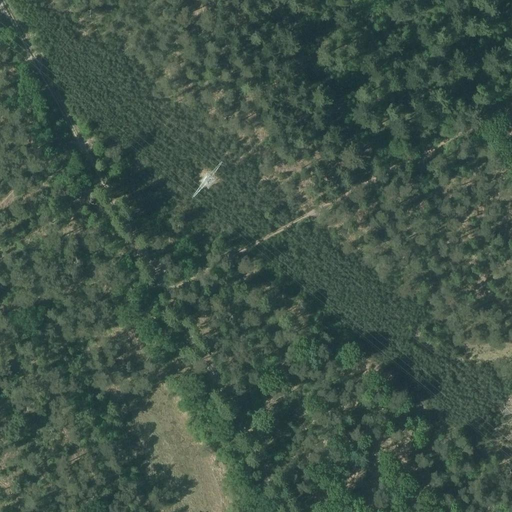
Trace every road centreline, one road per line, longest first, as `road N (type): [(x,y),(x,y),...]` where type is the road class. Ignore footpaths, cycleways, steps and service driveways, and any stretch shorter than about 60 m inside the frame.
road 1 (track): [(289,511),(162,292)]
road 2 (track): [(81,153),(0,1)]
road 3 (track): [(162,292),(81,153)]
